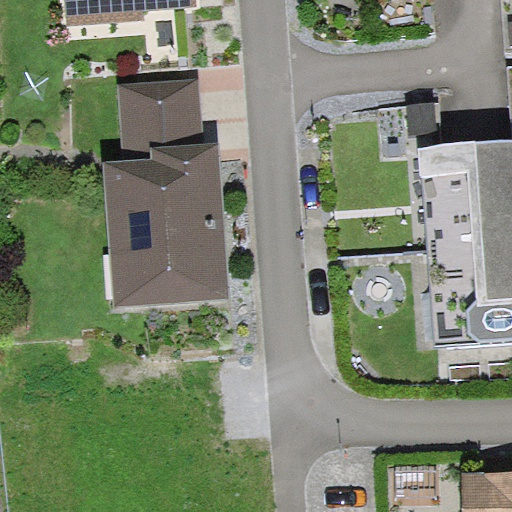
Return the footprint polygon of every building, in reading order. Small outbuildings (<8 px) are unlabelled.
[(65,0),(67,30),(147,25),(146,14),(198,10),(197,0),(65,0)] [(160,151),(205,148),(201,79),(118,85),(123,163),(160,160),(160,151)] [(511,146),(424,151),(434,348),(511,343),(511,146)] [(123,163),(107,164),(117,310),(231,303),(220,147),(205,148),(160,151),(160,160),(123,163)] [(511,511),(511,478),(464,479),(465,511),(511,511)]
